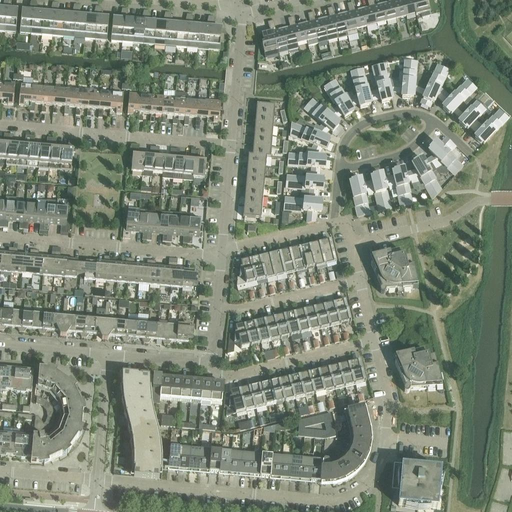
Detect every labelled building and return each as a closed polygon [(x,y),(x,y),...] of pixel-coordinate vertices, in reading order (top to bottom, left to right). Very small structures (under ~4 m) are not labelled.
[(394,2),(393,0),(387,0),(389,4),(386,4),(385,4),(385,5),(382,5),(386,23),(396,20),(392,3),(394,2)] [(392,3),(396,20),(406,18),(401,0),(398,1),(397,1),(394,2),(392,3)] [(411,0),(402,0),(401,0),(406,18),(415,15),(416,15),(411,0)] [(411,0),(416,15),(415,15),(416,17),(418,16),(417,16),(421,15),(422,19),(430,17),(429,13),(427,3),(424,4),(423,0),(411,0)] [(373,3),(368,4),(369,8),(366,9),(365,9),(365,10),(362,10),(366,28),(376,25),(372,8),(375,7),(373,3)] [(372,8),(376,25),(386,23),(382,5),(378,6),(377,6),(375,7),(372,8)] [(345,14),(342,15),(347,38),(357,35),(356,30),(352,13),(355,12),(354,8),(348,9),(349,13),(346,14),(345,14)] [(6,10),(4,34),(16,35),(18,11),(6,10)] [(352,13),(356,30),(366,28),(362,10),(359,11),(358,11),(355,12),(352,13)] [(20,35),(31,36),(33,12),(22,11),(20,35)] [(31,36),(41,37),(44,13),(33,12),(31,36)] [(44,13),(41,37),(52,38),(54,14),(44,13)] [(322,20),(328,43),(338,40),(332,18),(335,17),(334,13),(328,14),(329,18),(326,19),(325,19),(322,20)] [(52,38),(63,39),(65,15),(54,14),(52,38)] [(65,15),(63,39),(74,40),(76,16),(65,15)] [(332,18),(338,40),(347,38),(342,15),(339,16),(338,16),(335,17),(332,18)] [(74,40),(85,41),(87,17),(76,16),(74,40)] [(87,17),(85,41),(95,42),(97,18),(87,17)] [(97,18),(95,42),(107,43),(109,19),(97,18)] [(124,18),(124,20),(122,44),(133,45),(135,21),(128,20),(128,18),(124,18)] [(303,25),(307,43),(308,47),(318,45),(312,23),(315,22),(314,18),(309,19),(310,23),(307,24),(306,24),(303,25)] [(111,43),(122,44),(124,20),(113,19),(111,43)] [(318,21),(315,22),(312,23),(318,45),(328,43),(322,20),(319,21),(318,21)] [(145,22),(135,21),(133,45),(143,46),(145,22)] [(156,23),(145,22),(143,46),(154,47),(156,23)] [(156,23),(154,47),(165,48),(167,24),(156,23)] [(286,29),(283,30),(287,48),(297,45),(293,28),(295,27),(294,23),(289,24),(290,28),(287,29),(285,29),(286,29)] [(165,48),(176,49),(178,25),(167,24),(165,48)] [(176,49),(187,50),(189,26),(178,25),(176,49)] [(307,43),(303,25),(299,26),(298,26),(295,27),(293,28),(297,45),(307,43)] [(187,50),(197,51),(199,27),(189,26),(187,50)] [(197,51),(208,52),(210,28),(199,27),(197,51)] [(274,27),(269,28),(270,33),(262,35),(264,44),(262,45),(264,55),(265,54),(266,58),(273,56),(272,52),(278,51),(277,50),(273,33),(275,32),(274,27)] [(210,28),(208,52),(219,53),(220,44),(223,44),(224,35),(221,35),(221,29),(210,28)] [(278,31),(275,32),(273,33),(277,50),(278,51),(278,55),(288,52),(287,48),(283,30),(279,31),(278,31)] [(402,95),(402,99),(410,100),(411,99),(413,100),(414,92),(415,83),(415,79),(415,74),(416,64),(405,63),(404,73),(403,86),(402,95)] [(383,66),(373,69),(377,87),(378,91),(380,101),(381,105),(390,103),(390,102),(392,101),(390,95),(390,94),(388,85),(387,81),(383,66)] [(423,101),(421,105),(429,109),(431,105),(431,104),(433,105),(436,99),(437,98),(440,90),(441,89),(444,82),(448,72),(438,68),(433,77),(428,88),(424,98),(423,101)] [(356,93),(360,110),(368,108),(368,107),(370,106),(370,103),(368,95),(367,90),(364,81),(362,71),(351,74),(353,84),(356,93)] [(30,108),(30,107),(31,105),(32,86),(33,80),(23,79),(23,81),(23,85),(20,85),(18,107),(30,108)] [(415,83),(414,92),(420,95),(424,87),(425,84),(415,79),(415,83)] [(389,81),(387,81),(388,85),(390,94),(397,94),(398,85),(398,82),(389,81)] [(334,83),(325,89),(330,98),(337,108),(342,117),(344,120),(352,115),(351,115),(353,113),(350,108),(349,107),(345,99),(343,96),(340,92),(334,83)] [(445,107),(442,110),(449,116),(449,115),(451,117),(453,114),(454,114),(462,105),(463,104),(468,98),(475,90),(467,83),(460,90),(452,99),(445,107)] [(3,84),(1,102),(1,106),(13,107),(15,85),(3,84)] [(31,105),(42,106),(44,87),(32,86),(31,105)] [(42,106),(53,107),(55,88),(44,87),(42,106)] [(66,89),(55,88),(53,107),(65,108),(66,89)] [(66,89),(65,108),(64,116),(68,116),(69,108),(76,109),(78,90),(66,89)] [(76,109),(87,110),(89,91),(78,90),(76,109)] [(440,90),(437,98),(441,102),(447,96),(440,90)] [(89,91),(87,110),(99,111),(100,92),(89,91)] [(99,111),(110,112),(112,93),(100,92),(99,111)] [(112,93),(110,112),(110,115),(121,116),(123,94),(112,93)] [(175,94),(175,99),(173,117),(185,118),(186,100),(187,95),(175,94)] [(352,94),(343,96),(345,99),(349,107),(355,106),(353,97),(352,94)] [(127,117),(139,118),(139,117),(139,114),(141,96),(129,95),(127,117)] [(141,96),(139,114),(150,115),(152,97),(141,96)] [(150,115),(162,116),(163,98),(152,97),(150,115)] [(163,98),(162,116),(161,125),(165,125),(166,117),(173,117),(175,99),(163,98)] [(185,118),(196,119),(198,101),(186,100),(185,118)] [(198,101),(196,119),(195,128),(199,128),(200,120),(207,120),(209,102),(198,101)] [(209,102),(207,120),(207,124),(219,125),(221,103),(209,102)] [(312,102),(304,111),(312,117),(322,125),(329,132),(332,135),(336,137),(341,131),(338,128),(337,127),(339,125),(334,122),(334,121),(326,114),(324,112),(320,109),(312,102)] [(256,117),(274,118),(275,107),(257,105),(256,117)] [(462,105),(454,114),(459,118),(465,112),(467,109),(462,105)] [(467,131),(470,129),(475,123),(479,119),(484,113),(476,105),(470,112),(458,125),(465,131),(465,130),(467,131)] [(332,107),(324,112),(326,114),(334,121),(338,118),(334,110),(332,107)] [(481,145),(483,146),(495,134),(500,128),(508,120),(499,113),(492,120),(486,127),(474,140),(481,146),(481,145)] [(256,117),(255,127),(273,128),(274,118),(256,117)] [(475,123),(470,129),(473,132),(479,126),(475,123)] [(291,137),(290,137),(301,142),(313,147),(322,151),(326,152),(329,144),(328,143),(329,141),(323,139),(314,135),(311,133),(306,131),(292,125),(292,126),(291,137)] [(317,126),(311,133),(314,135),(323,139),(326,134),(319,128),(317,126)] [(255,127),(254,136),(272,138),(273,128),(255,127)] [(0,143),(0,160),(6,161),(8,135),(4,135),(3,144),(0,143)] [(6,166),(17,167),(18,145),(12,145),(13,136),(8,135),(6,161),(6,166)] [(253,146),(271,148),(272,138),(254,136),(253,146)] [(17,167),(27,168),(30,137),(25,137),(25,146),(18,145),(17,167)] [(27,168),(38,169),(40,147),(34,147),(35,138),(30,137),(27,168)] [(46,148),(40,147),(39,164),(38,169),(49,170),(52,139),(47,139),(46,148)] [(56,140),(52,139),(49,170),(60,171),(60,166),(62,149),(55,148),(56,140)] [(455,148),(446,139),(442,144),(451,153),(455,148)] [(60,166),(60,171),(71,172),(73,153),(75,153),(76,141),(68,141),(68,150),(62,149),(60,166)] [(430,151),(428,153),(433,157),(434,158),(441,164),(443,166),(444,167),(447,170),(455,177),(462,169),(446,153),(438,146),(435,144),(429,150),(430,151)] [(131,172),(142,174),(144,156),(138,156),(138,147),(131,146),(130,158),(132,158),(131,172)] [(253,146),(252,156),(252,157),(266,158),(270,159),(271,148),(253,146)] [(149,157),(144,156),(142,174),(142,177),(152,178),(153,173),(155,148),(150,148),(149,157)] [(162,179),(164,158),(159,158),(159,149),(155,148),(153,173),(162,174),(162,179)] [(308,149),(305,158),(308,158),(318,159),(320,154),(312,150),(311,150),(308,149)] [(162,179),(173,180),(175,150),(171,150),(170,159),(164,158),(162,179)] [(173,180),(183,181),(185,160),(179,159),(180,151),(175,150),(173,180)] [(193,178),(195,152),(191,152),(190,160),(185,160),(183,181),(183,182),(193,183),(193,178)] [(195,152),(193,178),(204,179),(205,172),(208,173),(208,165),(206,165),(206,162),(199,161),(200,152),(195,152)] [(247,167),(265,168),(266,158),(252,157),(252,156),(248,156),(247,167)] [(289,156),(288,167),(298,168),(311,169),(321,170),(325,171),(325,162),(324,162),(325,159),(319,159),(318,159),(308,158),(305,158),(299,157),(289,156)] [(434,158),(428,161),(432,169),(434,172),(443,166),(441,164),(434,158)] [(414,165),(412,166),(415,171),(416,172),(422,184),(425,188),(432,201),(433,201),(441,193),(434,182),(428,171),(423,163),(421,159),(413,164),(414,165)] [(246,177),(264,178),(265,168),(247,167),(246,177)] [(395,173),(392,174),(393,177),(393,178),(396,190),(396,191),(398,199),(401,209),(412,206),(406,184),(404,174),(403,170),(394,172),(395,173)] [(416,172),(409,174),(411,183),(412,186),(422,184),(420,181),(416,172)] [(307,173),(306,180),(319,181),(319,174),(310,173),(307,173)] [(373,179),(371,179),(372,182),(372,183),(375,195),(379,214),(390,211),(386,193),(385,189),(383,180),(382,175),(373,177),(373,179)] [(246,177),(245,187),(264,189),(264,178),(246,177)] [(287,178),(286,189),(305,191),(309,191),(319,192),(323,193),(323,184),(322,184),(323,181),(320,181),(319,181),(306,180),(287,178)] [(393,178),(386,179),(389,188),(389,191),(396,190),(393,178)] [(353,200),(358,219),(369,216),(364,198),(360,181),(352,183),(352,184),(349,184),(353,200)] [(372,183),(365,185),(367,193),(368,197),(375,195),(372,183)] [(245,197),(263,199),(264,189),(245,187),(245,197)] [(244,207),(262,209),(263,199),(245,197),(244,207)] [(14,221),(15,205),(16,199),(6,198),(5,204),(3,229),(7,229),(8,221),(14,221)] [(293,212),(303,213),(321,215),(321,206),(320,206),(321,203),(317,203),(309,202),(304,202),(294,201),(285,200),(284,211),(293,212)] [(46,202),(46,208),(44,233),(48,233),(49,224),(55,225),(57,202),(56,202),(56,203),(46,202)] [(57,202),(55,225),(61,225),(60,234),(68,235),(69,223),(66,223),(68,203),(57,202)] [(19,230),(23,231),(26,206),(15,205),(14,221),(20,222),(19,230)] [(26,206),(23,231),(28,231),(29,222),(34,223),(36,207),(26,206)] [(46,208),(36,207),(34,223),(40,223),(39,232),(44,233),(46,208)] [(262,209),(244,207),(243,218),(261,219),(262,209)] [(159,213),(159,218),(157,234),(163,234),(162,243),(167,244),(169,219),(169,214),(159,213)] [(137,232),(139,215),(127,214),(126,228),(124,228),(123,240),(130,240),(131,231),(137,232)] [(142,241),(147,242),(149,217),(139,216),(139,215),(137,232),(143,233),(142,241)] [(159,218),(149,217),(147,242),(151,242),(152,233),(157,234),(159,218)] [(169,219),(167,244),(171,244),(172,235),(178,236),(179,220),(169,219)] [(183,245),(187,245),(190,219),(189,219),(189,221),(179,220),(178,236),(183,236),(183,245)] [(190,219),(187,245),(192,246),(193,237),(199,238),(200,234),(202,235),(203,227),(200,227),(201,220),(190,219)] [(320,243),(326,266),(336,263),(331,241),(320,243)] [(320,243),(310,246),(316,268),(326,266),(320,243)] [(301,248),(306,270),(316,268),(310,246),(301,248)] [(306,270),(301,248),(291,250),(296,273),(306,270)] [(0,272),(0,273),(11,274),(13,249),(9,249),(8,254),(7,256),(2,255),(0,272)] [(17,250),(13,249),(11,274),(21,275),(23,257),(18,257),(17,255),(17,250)] [(291,250),(281,253),(286,275),(296,273),(291,250)] [(21,275),(32,276),(34,251),(30,251),(30,256),(28,258),(23,257),(21,275)] [(32,276),(43,277),(45,259),(39,258),(38,257),(39,252),(34,251),(32,276)] [(381,290),(380,290),(380,291),(380,292),(380,293),(380,294),(381,294),(381,295),(382,295),(383,295),(384,295),(384,294),(385,294),(385,293),(385,292),(418,290),(410,258),(404,260),(404,258),(401,258),(400,252),(368,259),(381,289),(381,290)] [(50,260),(45,259),(43,277),(54,278),(56,254),(52,253),(51,258),(50,260)] [(281,253),(271,255),(276,278),(286,275),(281,253)] [(54,278),(65,279),(66,261),(61,261),(60,259),(60,254),(56,254),(54,278)] [(276,278),(271,255),(261,258),(266,280),(276,278)] [(95,282),(106,283),(108,258),(104,258),(103,263),(102,264),(97,264),(95,282)] [(106,283),(117,284),(118,266),(113,265),(112,264),(113,259),(108,258),(106,283)] [(251,260),(256,283),(266,280),(261,258),(251,260)] [(117,284),(128,284),(130,260),(125,260),(125,265),(124,266),(118,266),(117,284)] [(130,260),(128,284),(138,285),(140,267),(135,267),(134,266),(134,260),(130,260)] [(256,283),(251,260),(240,263),(242,268),(241,269),(240,268),(239,278),(238,279),(237,279),(236,287),(237,287),(256,283)] [(78,262),(66,261),(65,279),(76,280),(76,276),(80,276),(81,266),(77,266),(78,262)] [(145,268),(140,267),(138,285),(149,286),(151,262),(147,261),(147,267),(145,268)] [(149,286),(160,287),(161,269),(156,269),(155,267),(156,262),(151,262),(149,286)] [(81,266),(80,276),(84,276),(84,281),(95,282),(97,264),(86,263),(85,267),(81,266)] [(160,287),(171,288),(173,264),(168,263),(168,269),(167,270),(161,269),(160,287)] [(173,264),(171,288),(181,289),(183,271),(178,271),(177,269),(177,264),(173,264)] [(183,271),(181,289),(193,290),(193,286),(197,286),(198,277),(194,276),(194,272),(183,271)] [(335,303),(340,326),(351,323),(345,301),(335,303)] [(335,303),(325,306),(331,328),(340,326),(335,303)] [(325,306),(315,308),(321,331),(331,328),(325,306)] [(60,337),(63,337),(65,315),(66,315),(67,308),(63,307),(63,315),(54,314),(52,332),(58,332),(59,336),(60,336),(60,337)] [(305,311),(311,333),(321,331),(315,308),(305,311)] [(3,309),(1,331),(3,331),(4,331),(6,328),(12,328),(13,310),(3,309)] [(20,333),(21,333),(23,311),(13,310),(12,328),(17,329),(18,332),(19,333),(20,333)] [(34,312),(23,311),(21,333),(23,333),(24,333),(25,333),(27,330),(32,330),(34,312)] [(108,319),(109,311),(105,311),(105,318),(96,318),(94,336),(99,336),(101,339),(101,340),(102,340),(105,341),(106,319),(108,319)] [(295,313),(301,336),(311,333),(305,311),(295,313)] [(40,335),(42,335),(44,313),(34,312),(32,330),(37,331),(39,334),(40,335)] [(44,313),(42,335),(43,335),(44,335),(45,334),(47,331),(52,332),(54,314),(44,313)] [(285,316),(291,338),(301,336),(295,313),(285,316)] [(65,315),(63,337),(65,337),(66,337),(66,336),(68,333),(74,334),(75,316),(66,315),(65,315)] [(75,316),(74,334),(79,334),(81,338),(82,339),(84,339),(86,317),(75,316)] [(275,318),(281,340),(291,338),(285,316),(275,318)] [(96,318),(86,317),(84,339),(85,339),(86,339),(87,338),(89,335),(94,336),(96,318)] [(281,340),(275,318),(265,320),(271,343),(281,340)] [(106,319),(105,341),(107,341),(108,340),(110,337),(116,338),(117,320),(108,319),(106,319)] [(127,320),(117,320),(116,338),(121,338),(122,341),(123,342),(124,342),(125,342),(127,320)] [(138,321),(127,320),(125,342),(127,343),(128,343),(128,342),(129,342),(131,339),(136,339),(138,321)] [(255,323),(261,345),(271,343),(265,320),(255,323)] [(138,321),(136,339),(141,340),(143,343),(143,344),(144,344),(146,344),(148,322),(138,321)] [(148,322),(146,344),(147,344),(148,344),(149,344),(151,341),(156,341),(158,323),(148,322)] [(158,323),(156,341),(162,342),(163,345),(164,345),(164,346),(165,346),(166,346),(168,324),(158,323)] [(246,325),(251,348),(261,345),(255,323),(246,325)] [(178,325),(168,324),(166,346),(168,346),(169,346),(169,345),(171,342),(177,343),(178,325)] [(178,325),(177,343),(188,344),(188,340),(193,340),(194,331),(189,330),(190,326),(178,325)] [(251,348),(246,325),(235,328),(237,333),(235,334),(234,344),(234,345),(239,343),(241,350),(251,348)] [(405,389),(404,389),(404,390),(404,391),(404,392),(404,393),(405,393),(405,394),(406,394),(407,394),(408,394),(408,393),(409,393),(409,392),(409,391),(442,389),(434,357),(428,359),(427,357),(425,357),(424,351),(392,359),(405,389)] [(350,364),(355,386),(365,384),(360,361),(350,364)] [(340,366),(345,389),(355,386),(350,364),(340,366)] [(330,369),(335,391),(345,389),(340,366),(330,369)] [(12,370),(2,369),(0,393),(0,392),(2,392),(4,391),(5,391),(11,391),(12,370)] [(33,437),(31,462),(31,464),(43,465),(44,466),(44,465),(67,455),(82,434),(84,409),(84,408),(74,385),(73,385),(53,370),(52,370),(39,369),(39,372),(36,372),(34,392),(37,392),(37,389),(51,394),(61,405),(63,419),(58,433),(47,442),(45,443),(43,434),(51,428),(54,419),(52,409),(46,402),(37,398),(36,405),(42,407),(46,412),(47,418),(45,424),(44,425),(37,417),(35,417),(33,437)] [(320,371),(325,393),(335,391),(330,369),(320,371)] [(12,370),(11,391),(16,392),(17,393),(19,393),(20,394),(21,394),(23,371),(12,370)] [(23,371),(21,394),(22,394),(24,393),(26,392),(31,393),(33,371),(23,371)] [(320,371),(310,373),(315,396),(325,393),(320,371)] [(315,396),(310,373),(300,376),(305,398),(315,396)] [(160,401),(160,398),(161,390),(160,390),(161,381),(151,380),(151,379),(148,379),(148,377),(123,375),(123,376),(123,389),(124,401),(127,415),(131,429),(133,442),(135,456),(135,469),(134,477),(134,478),(159,480),(159,479),(160,471),(159,458),(158,445),(156,431),(152,418),(149,405),(153,405),(159,405),(160,401)] [(290,378),(295,401),(305,398),(300,376),(290,378)] [(290,378),(280,381),(285,403),(295,401),(290,378)] [(160,401),(170,402),(172,381),(161,380),(161,381),(160,390),(161,390),(160,398),(160,401)] [(182,381),(172,381),(170,402),(180,403),(182,381)] [(182,381),(180,403),(190,404),(192,382),(182,381)] [(270,383),(275,405),(285,403),(280,381),(270,383)] [(190,404),(201,405),(202,383),(192,382),(190,404)] [(201,405),(211,406),(213,384),(202,383),(201,405)] [(270,383),(260,385),(266,408),(275,405),(270,383)] [(213,384),(211,406),(221,407),(223,385),(213,384)] [(250,388),(256,410),(266,408),(260,385),(250,388)] [(256,410),(250,388),(240,390),(246,413),(256,410)] [(246,413),(240,390),(230,393),(231,398),(230,398),(229,398),(228,409),(229,409),(234,408),(235,415),(246,413)] [(321,485),(320,485),(320,487),(321,487),(321,486),(332,487),(335,487),(343,484),(347,482),(354,477),(357,475),(363,468),(364,465),(368,457),(369,454),(371,445),(371,441),(370,432),(365,409),(346,414),(352,435),(352,442),(352,443),(351,449),(351,450),(348,456),(348,457),(343,462),(337,466),(330,469),(322,470),(321,485)] [(325,440),(335,438),(330,415),(299,422),(298,438),(325,440)] [(3,435),(0,459),(11,460),(13,435),(3,435)] [(11,460),(21,461),(23,436),(13,435),(11,460)] [(33,437),(23,436),(21,461),(31,462),(33,437)] [(168,471),(178,472),(180,450),(170,449),(168,471)] [(178,472),(188,473),(190,451),(180,450),(178,472)] [(201,451),(190,451),(188,473),(199,474),(201,451)] [(211,452),(201,451),(199,474),(209,475),(211,452)] [(221,453),(211,452),(209,475),(219,476),(221,453)] [(219,476),(229,477),(231,454),(221,453),(219,476)] [(231,454),(229,477),(239,478),(241,455),(231,454)] [(239,478),(249,479),(251,456),(241,455),(239,478)] [(249,479),(260,479),(262,457),(251,456),(249,479)] [(260,479),(270,480),(272,458),(262,457),(260,479)] [(272,458),(270,480),(280,481),(282,459),(272,458)] [(280,481),(290,482),(292,460),(282,459),(280,481)] [(292,460),(290,482),(300,483),(302,461),(292,460)] [(300,483),(310,484),(312,461),(302,461),(300,483)] [(312,461),(310,484),(320,485),(321,485),(322,470),(323,462),(312,461)] [(398,507),(437,510),(440,471),(420,470),(420,463),(419,472),(415,472),(414,466),(394,464),(391,491),(399,491),(398,507)]
